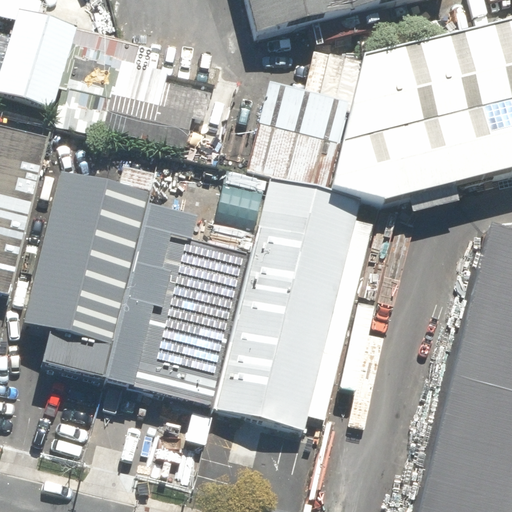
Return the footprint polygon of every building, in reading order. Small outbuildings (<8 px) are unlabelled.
[(423,0),(241,0),(252,41),(423,0)] [(23,7),(0,85),(0,92),(55,109),(81,24),(23,7)] [(387,210),(511,178),(511,27),(364,64),(335,194),(387,210)] [(333,196),(353,108),(264,88),(244,176),(333,196)] [(109,99),(100,137),(185,155),(193,117),(109,99)] [(45,145),(0,134),(0,302),(9,304),(45,145)] [(62,168),(24,326),(51,332),(43,365),(111,379),(152,206),(154,190),(62,168)] [(214,403),(213,413),(309,434),(360,210),(264,188),(249,253),(214,403)] [(152,206),(111,379),(214,403),(249,253),(193,240),(198,217),(152,206)] [(511,511),(511,231),(492,226),(423,511),(511,511)]
